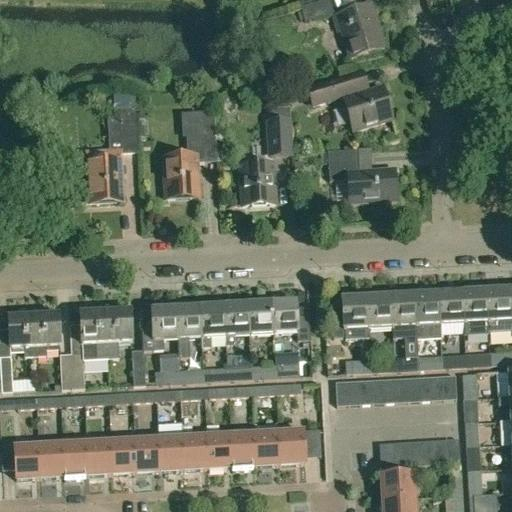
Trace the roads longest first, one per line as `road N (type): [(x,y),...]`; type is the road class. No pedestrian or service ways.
road 1 (residential): [(0,274),(441,245)]
road 2 (residential): [(441,245),(431,49)]
